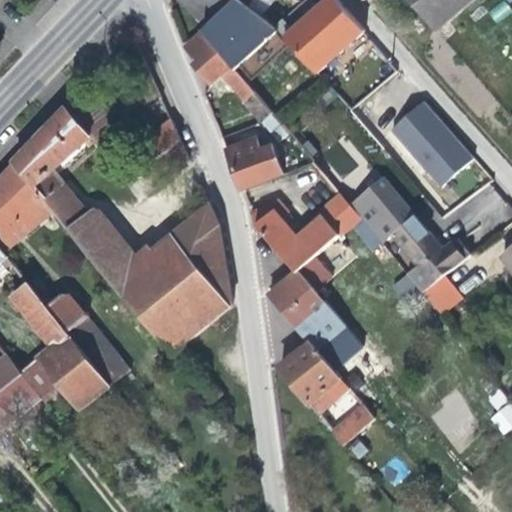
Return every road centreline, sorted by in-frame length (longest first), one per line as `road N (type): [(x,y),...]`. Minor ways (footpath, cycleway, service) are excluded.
road 1 (residential): [(142,0),(235,231),(276,511)]
road 2 (residential): [(352,0),(511,179)]
road 3 (secondary): [(97,0),(0,103)]
